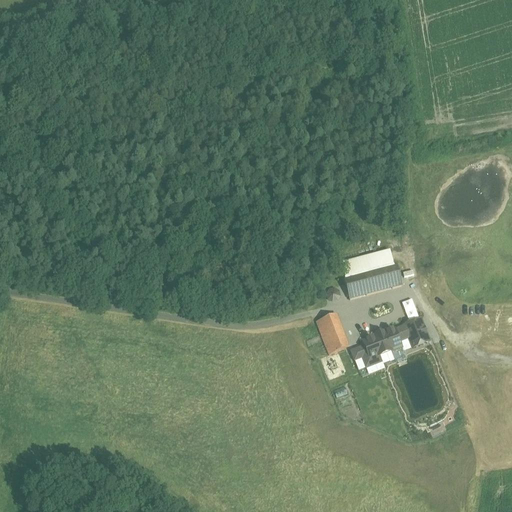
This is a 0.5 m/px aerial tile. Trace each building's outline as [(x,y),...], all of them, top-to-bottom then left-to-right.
[(401,265),(343,280),(351,305),(408,289),(401,265)] [(343,314),(315,324),(325,358),(355,349),(343,314)] [(382,352),(389,372),(395,387),(435,373),(416,324),(377,339),(382,352)] [(367,380),(389,372),(382,352),(365,358),(365,357),(350,363),(358,386),(368,382),(367,380)] [(437,380),(424,385),(441,432),(454,427),(437,380)]
